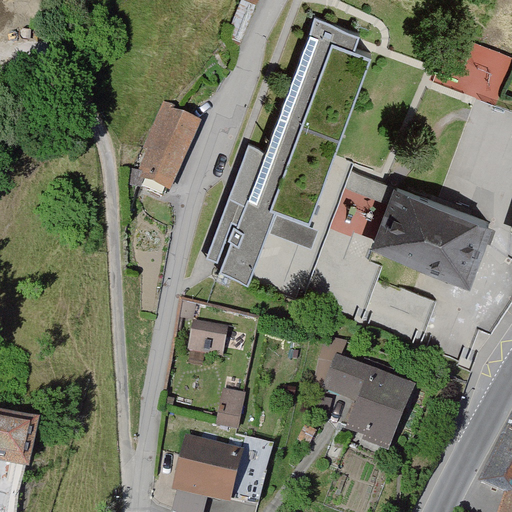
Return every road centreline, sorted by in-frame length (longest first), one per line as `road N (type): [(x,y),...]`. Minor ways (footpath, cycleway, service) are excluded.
road 1 (residential): [(278,0),(177,256),(141,511)]
road 2 (primary): [(511,375),(438,511)]
